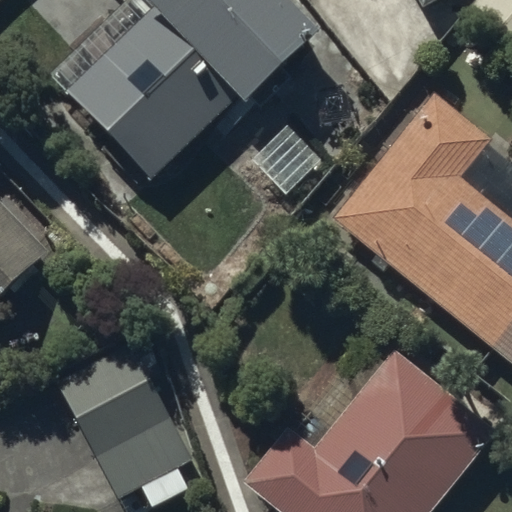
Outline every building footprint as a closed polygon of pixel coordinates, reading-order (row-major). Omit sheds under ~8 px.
[(151,13),(66,93),(151,186),(239,105),(244,110),(320,41),(282,0),(149,0),(145,4),(151,13)] [(410,0),(416,11),(439,0),(410,0)] [(511,0),(477,0),(463,17),(511,61),(511,0)] [(432,100),(332,222),(511,365),(511,220),(465,183),(493,148),(432,100)] [(0,300),(49,254),(0,202),(0,300)] [(130,348),(57,385),(118,503),(141,491),(151,510),(189,491),(154,422),(166,416),(130,348)] [(288,429),(243,486),(275,511),(431,511),(496,432),(396,353),(317,452),(288,429)]
